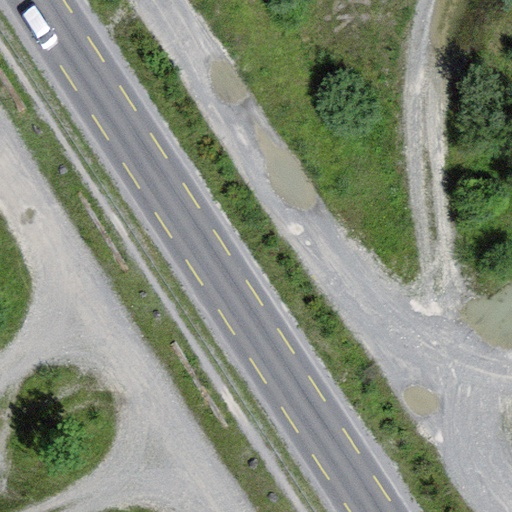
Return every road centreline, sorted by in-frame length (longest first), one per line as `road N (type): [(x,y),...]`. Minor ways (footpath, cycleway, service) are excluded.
road 1 (tertiary): [(373,511),(39,0)]
road 2 (track): [(221,511),(0,154)]
road 3 (track): [(171,511),(189,461),(52,511)]
